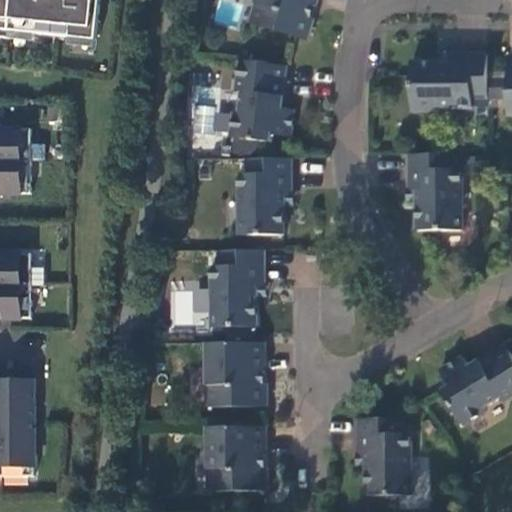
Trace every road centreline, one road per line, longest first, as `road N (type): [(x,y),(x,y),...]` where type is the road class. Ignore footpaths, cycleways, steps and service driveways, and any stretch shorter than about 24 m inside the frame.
road 1 (residential): [(385,0),(361,15),(355,35),(345,158),(354,199),(428,328)]
road 2 (residential): [(307,399),(428,328)]
